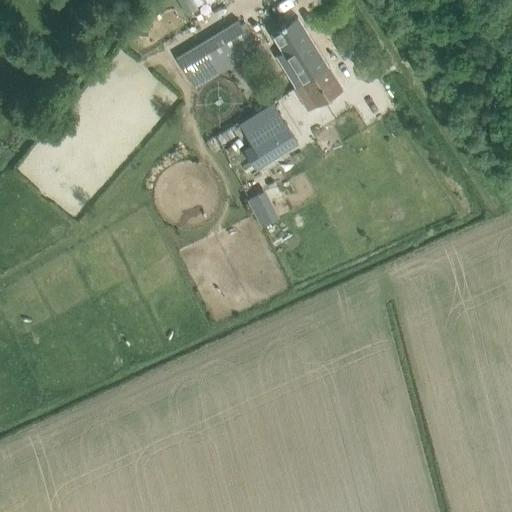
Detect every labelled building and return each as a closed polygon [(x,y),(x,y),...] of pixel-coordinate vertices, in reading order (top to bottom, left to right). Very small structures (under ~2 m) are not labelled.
[(199,5),(195,0),(179,0),(187,13),(199,5)] [(296,85),(328,65),(298,17),(272,32),(290,61),(283,65),(296,85)] [(237,19),(176,57),(188,77),(250,40),(237,19)] [(328,65),(296,85),(310,109),(342,88),(328,65)] [(271,101),(237,122),(251,144),(243,149),(255,167),(297,141),(271,101)] [(278,172),(251,184),(255,193),(256,194),(282,181),(278,172)] [(262,192),(249,199),(262,224),(274,217),(262,192)]
